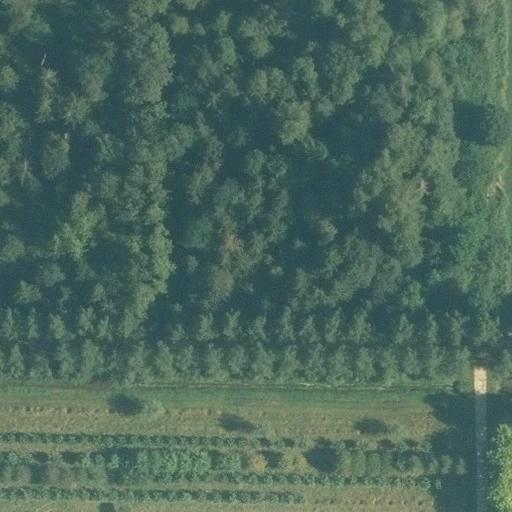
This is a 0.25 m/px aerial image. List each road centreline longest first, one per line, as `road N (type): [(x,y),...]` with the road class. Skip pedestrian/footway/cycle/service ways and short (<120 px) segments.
road 1 (track): [(511,352),(142,349)]
road 2 (unknown): [(482,352),(484,511)]
road 3 (track): [(142,349),(0,346)]
